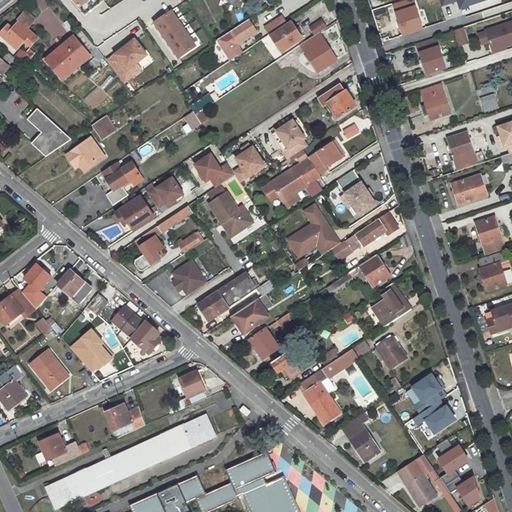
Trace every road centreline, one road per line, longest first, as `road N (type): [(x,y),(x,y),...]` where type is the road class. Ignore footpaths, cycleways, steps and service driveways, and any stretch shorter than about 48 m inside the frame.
road 1 (tertiary): [(482,408),(345,0)]
road 2 (residential): [(389,511),(199,350)]
road 3 (residential): [(0,438),(199,350)]
road 4 (residential): [(199,350),(62,228)]
road 5 (unknown): [(377,97),(511,54)]
road 6 (unknown): [(97,259),(207,188)]
